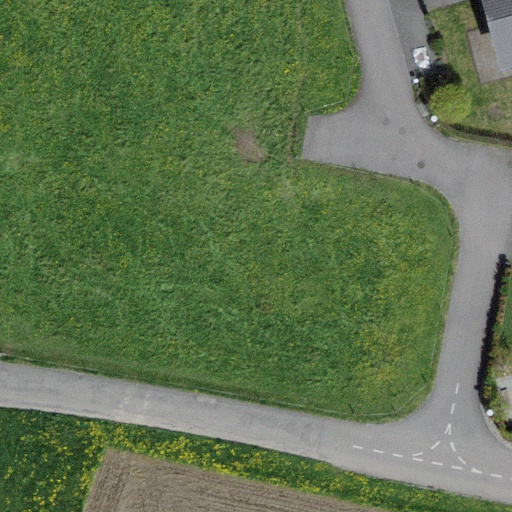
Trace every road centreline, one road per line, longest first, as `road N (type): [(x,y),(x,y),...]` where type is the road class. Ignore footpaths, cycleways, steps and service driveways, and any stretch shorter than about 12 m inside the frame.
road 1 (residential): [(0,384),(91,394),(447,464)]
road 2 (residential): [(447,464),(484,191),(468,168),(405,150)]
road 3 (residential): [(405,150),(365,0)]
